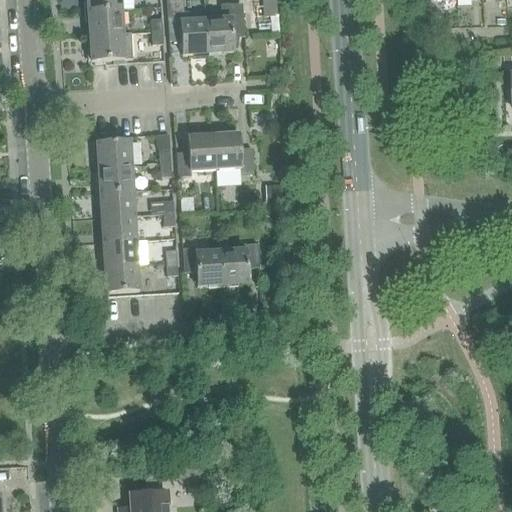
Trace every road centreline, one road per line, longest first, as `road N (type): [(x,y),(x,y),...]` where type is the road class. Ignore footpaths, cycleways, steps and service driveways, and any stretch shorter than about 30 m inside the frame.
road 1 (tertiary): [(380,511),(359,222)]
road 2 (residential): [(48,340),(30,106)]
road 3 (tertiary): [(359,222),(346,0)]
road 4 (residential): [(56,511),(48,340)]
road 5 (residential): [(359,222),(511,213)]
road 6 (residential): [(174,331),(48,340)]
road 7 (residential): [(30,106),(155,100)]
